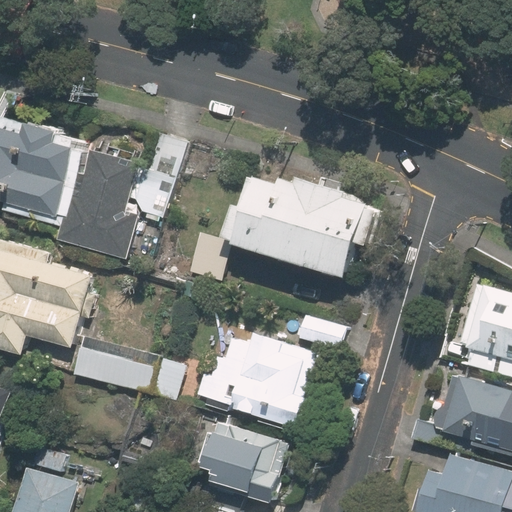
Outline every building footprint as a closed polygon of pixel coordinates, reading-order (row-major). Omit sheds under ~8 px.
[(135,259),(149,212),(171,218),(183,175),(194,142),(173,135),(162,171),(146,167),(148,161),(101,148),(94,173),(90,172),(97,150),(89,147),(91,138),(78,134),(76,142),(72,141),(75,130),(71,129),(72,125),(47,118),(46,122),(5,110),(0,127),(0,195),(16,200),(13,209),(70,226),(66,238),(114,252),(135,259)] [(232,245),(341,277),(351,243),(364,246),(365,243),(371,245),(381,210),(341,198),(343,191),(294,177),(292,182),(277,178),(275,184),(246,175),(237,206),(230,204),(220,237),(230,240),(229,244),(232,245)] [(189,271),(222,281),(232,245),(229,244),(230,240),(220,237),(201,232),(189,271)] [(83,346),(104,273),(56,259),(58,251),(0,236),(0,343),(33,352),(38,334),(83,346)] [(511,286),(489,280),(471,343),(480,345),(476,359),(511,369),(511,286)] [(174,304),(152,305),(152,333),(175,333),(174,304)] [(305,315),(299,337),(340,349),(347,327),(305,315)] [(201,396),(313,429),(322,397),(311,394),(324,350),(264,332),(260,344),(242,339),(236,357),(228,354),(222,376),(209,372),(201,396)] [(168,366),(87,347),(81,373),(161,392),(168,366)] [(194,365),(172,359),(163,393),(185,399),(194,365)] [(511,386),(473,375),(458,425),(427,416),(420,439),(480,456),(486,439),(511,446),(511,386)] [(0,465),(4,467),(25,389),(0,381),(0,465)] [(225,485),(289,503),(307,442),(227,418),(214,461),(230,466),(225,485)] [(45,447),(41,462),(69,470),(73,455),(45,447)] [(148,453),(132,450),(130,460),(146,463),(148,453)] [(428,511),(511,511),(511,467),(462,453),(456,473),(442,469),(428,511)] [(81,511),(90,480),(36,466),(29,492),(26,491),(20,511),(81,511)]
